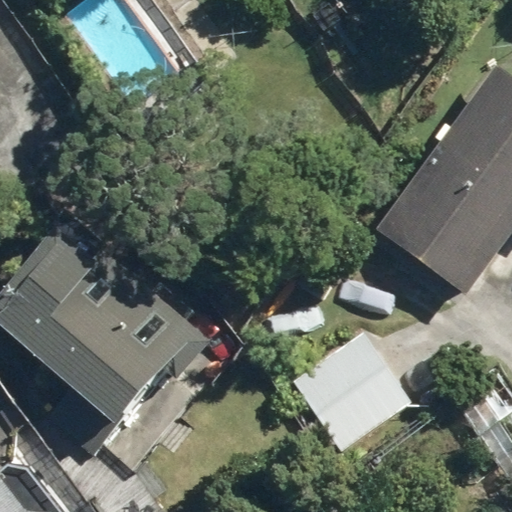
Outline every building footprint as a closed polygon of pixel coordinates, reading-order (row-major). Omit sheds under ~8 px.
[(511,74),(386,213),(461,281),(511,225),(511,74)] [(122,257),(76,219),(0,309),(83,378),(53,414),(99,453),(134,412),(150,426),(224,339),(124,256),(122,257)] [(293,386),(338,456),(421,400),(371,331),(293,386)] [(459,399),(511,473),(511,382),(501,367),(459,399)] [(0,511),(69,511),(70,509),(44,506),(13,465),(0,475),(0,511)] [(310,499),(318,511),(356,511),(338,481),(310,499)]
